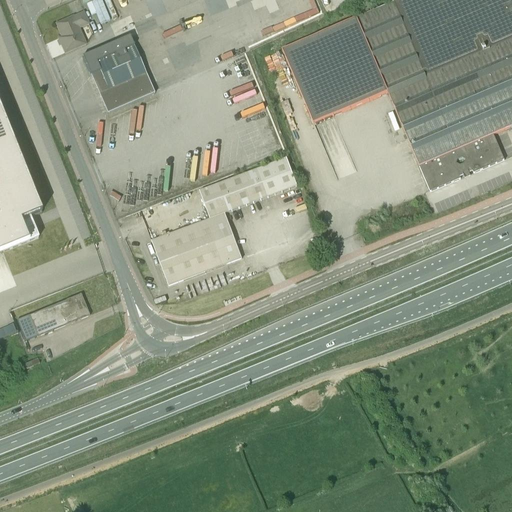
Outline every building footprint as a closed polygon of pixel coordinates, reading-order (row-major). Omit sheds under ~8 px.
[(85,0),(92,15),(97,13),(102,24),(111,19),(103,0),(85,0)] [(367,8),(354,14),(280,45),(312,119),(386,88),(426,184),(430,193),(460,180),(460,178),(464,176),(465,178),(469,176),(468,174),(473,172),(474,174),(504,161),(493,136),(511,128),(511,0),(401,0),(370,14),(367,8)] [(83,12),(73,17),(56,25),(61,38),(58,39),(65,55),(86,45),(79,30),(89,26),(83,12)] [(161,32),(160,27),(136,35),(140,45),(164,36),(165,41),(188,32),(185,23),(161,32)] [(82,58),(89,72),(107,115),(155,95),(130,37),(82,58)] [(194,111),(198,88),(193,87),(189,110),(194,111)] [(0,254),(28,243),(20,223),(42,214),(0,109),(0,254)] [(200,192),(210,220),(152,242),(169,287),(242,260),(225,215),(297,188),(287,159),(200,192)] [(89,317),(81,295),(29,316),(37,337),(89,317)] [(0,338),(17,335),(15,326),(0,329),(0,338)]
